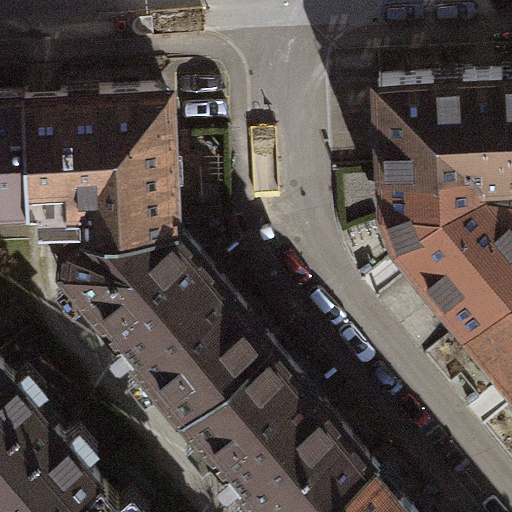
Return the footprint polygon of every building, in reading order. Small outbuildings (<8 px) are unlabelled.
[(511,64),(381,69),(384,160),(471,154),(482,167),(511,165),(511,64)] [(157,80),(24,86),(30,195),(81,193),(81,222),(176,216),(172,92),(157,80)] [(0,87),(0,196),(30,195),(24,86),(0,87)] [(394,228),(466,318),(511,280),(511,196),(500,182),(493,190),(482,178),(482,167),(471,154),(384,160),(384,200),(378,207),(383,225),(394,228)] [(63,258),(184,401),(269,330),(176,216),(81,222),(65,236),(63,258)] [(511,280),(466,318),(511,373),(511,280)] [(269,330),(184,401),(277,511),(300,511),(372,452),(269,330)] [(48,511),(102,467),(0,352),(0,511),(48,511)] [(300,511),(420,511),(372,452),(300,511)] [(139,511),(102,467),(48,511),(139,511)]
